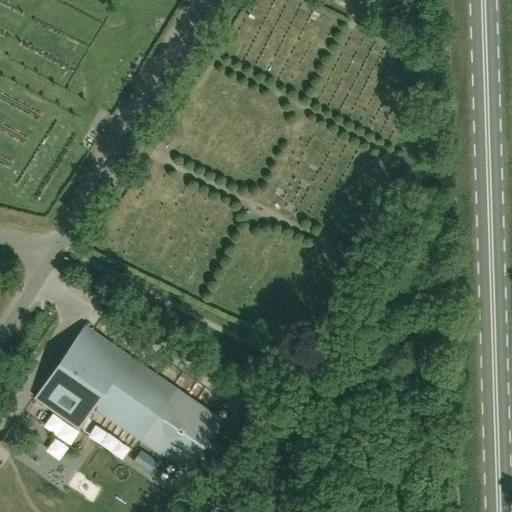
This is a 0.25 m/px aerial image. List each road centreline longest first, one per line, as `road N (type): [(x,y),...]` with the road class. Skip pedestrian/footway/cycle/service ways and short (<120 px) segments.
road 1 (primary): [(493,511),(476,0)]
road 2 (unclassified): [(52,253),(219,0)]
